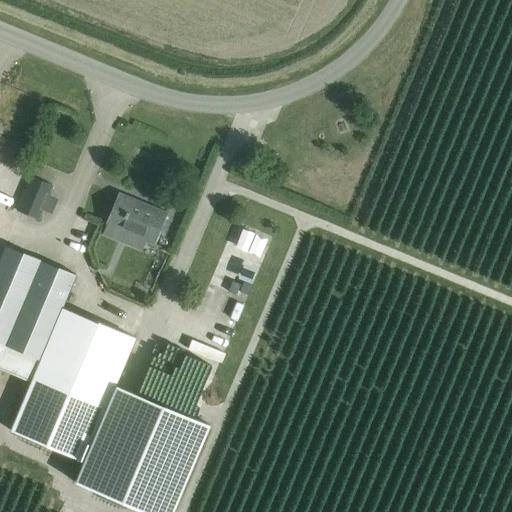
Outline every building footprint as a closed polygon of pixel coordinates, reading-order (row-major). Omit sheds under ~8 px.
[(52,186),(29,177),(16,210),(38,220),(52,186)] [(153,246),(167,213),(118,193),(104,226),(153,246)] [(4,245),(0,254),(0,342),(6,345),(41,261),(4,245)] [(39,359),(61,308),(75,275),(41,261),(6,345),(39,359)] [(182,295),(177,306),(194,313),(199,303),(182,295)] [(81,462),(133,338),(61,308),(39,359),(31,379),(9,431),(81,462)] [(170,511),(207,427),(115,388),(74,484),(142,511),(170,511)]
